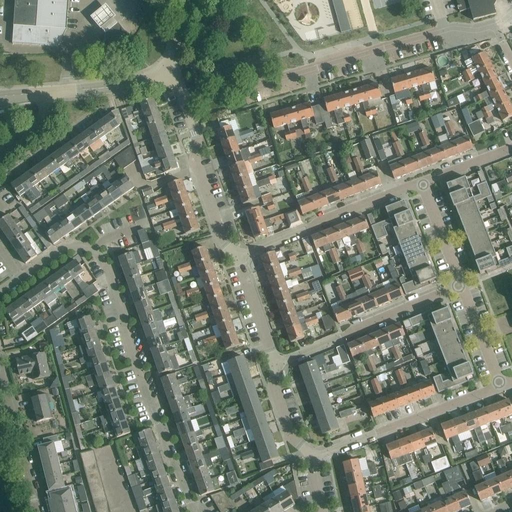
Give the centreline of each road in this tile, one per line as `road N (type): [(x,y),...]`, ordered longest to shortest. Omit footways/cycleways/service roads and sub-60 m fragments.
road 1 (residential): [(20,277),(70,245),(98,255),(192,511)]
road 2 (residential): [(185,104),(452,27),(493,25)]
road 3 (residential): [(310,456),(500,385)]
road 4 (residential): [(275,364),(460,285)]
road 5 (residential): [(237,255),(421,181)]
road 6 (residential): [(237,255),(221,237),(197,170),(185,104)]
road 7 (residential): [(34,511),(0,376)]
road 8 (unclassified): [(169,73),(44,92)]
